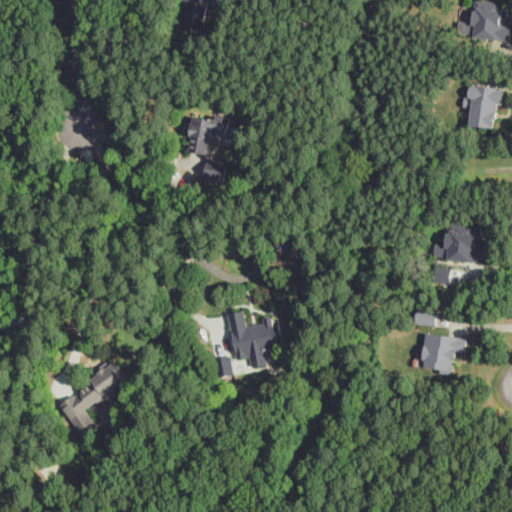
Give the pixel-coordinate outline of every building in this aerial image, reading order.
[(190,0),(185,28),(205,32),(211,0),(190,0)] [(511,25),(508,25),(509,15),(509,13),(510,13),(511,2),(495,0),(478,0),(478,9),(474,8),(474,13),(463,12),(461,32),(475,34),(475,35),(499,38),(511,40),(511,25)] [(478,85),(491,87),(507,89),(504,104),(499,104),(497,115),(495,128),(471,125),(474,107),(465,106),(466,97),(470,97),(470,92),(476,93),(478,85)] [(195,114),(191,151),(210,153),(211,141),(222,142),(223,134),(241,136),(243,120),(195,114)] [(487,249),(485,264),(473,263),(449,260),(450,258),(435,256),(437,243),(447,244),(449,222),(484,226),(483,237),(480,236),(480,239),(479,248),(487,249)] [(454,268),(453,277),(452,285),(436,283),(437,267),(454,268)] [(440,311),(439,320),(438,326),(417,323),(418,309),(440,311)] [(238,359),(255,357),(254,354),(263,353),(264,364),(269,364),(266,348),(279,346),(275,315),(265,317),(266,323),(249,325),(246,310),(231,312),(238,359)] [(426,332),(458,335),(470,337),(469,352),(458,351),(457,357),(457,360),(455,359),(453,372),(426,368),(427,361),(423,361),(426,332)] [(81,431),(96,421),(88,409),(99,401),(103,406),(113,399),(109,393),(127,382),(112,359),(92,372),(97,380),(63,403),(81,431)]
